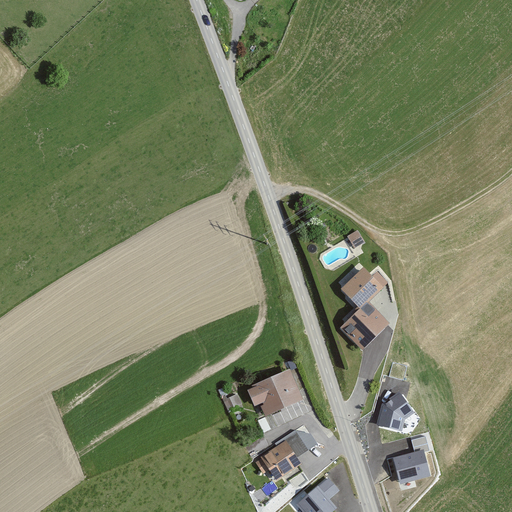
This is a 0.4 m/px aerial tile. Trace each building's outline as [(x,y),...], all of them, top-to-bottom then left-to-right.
[(366,238),(358,226),(348,232),(356,245),(366,238)] [(385,284),(366,265),(344,286),(361,307),(343,324),(366,350),(393,320),(372,302),(385,284)] [(306,397),(293,367),(254,384),(269,414),(306,397)] [(387,387),(376,423),(403,431),(411,406),(405,404),(408,394),(387,387)] [(263,429),(294,417),(290,405),(259,418),(263,429)] [(399,482),(430,475),(425,450),(430,449),(426,434),(412,438),(414,451),(393,456),(399,482)] [(302,460),(286,438),(256,458),(275,479),(302,460)] [(290,479),(296,487),(308,478),(302,470),(290,479)] [(295,503),(303,511),(330,511),(338,506),(318,483),(295,503)]
